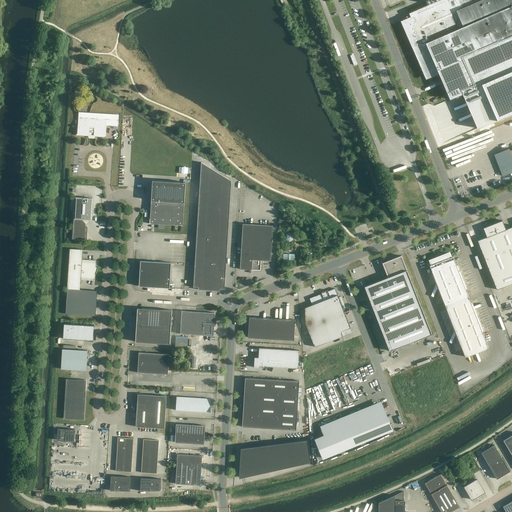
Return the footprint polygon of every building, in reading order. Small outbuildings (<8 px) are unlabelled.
[(410,17),(400,21),(415,55),(418,53),(429,78),(439,74),(450,100),(462,94),(477,128),(511,113),(511,0),(438,0),(409,13),(410,17)] [(362,18),(357,20),(359,28),(365,26),(362,18)] [(106,138),(107,125),(118,126),(119,114),(79,112),(78,117),(77,134),(89,135),(89,136),(90,137),(93,137),(94,136),(94,135),(106,136),(105,138),(106,138)] [(495,154),(503,176),(511,172),(511,150),(510,151),(509,149),(495,154)] [(201,163),(193,287),(198,287),(198,290),(220,291),(220,289),(224,289),(231,181),(201,163)] [(91,220),(92,198),(75,197),(74,219),(82,219),(86,225),(89,222),(87,220),(91,220)] [(149,224),(183,226),(184,203),(151,201),(151,210),(149,210),(151,218),(150,219),(149,224)] [(482,239),(477,240),(497,290),(511,283),(511,229),(506,231),(502,220),(502,221),(502,222),(495,225),(495,224),(491,225),(491,226),(484,229),(484,228),(483,228),(489,244),(485,245),(482,239)] [(249,273),(251,273),(251,270),(260,270),(261,260),(271,261),(273,226),(243,224),(240,269),(239,269),(249,270),(249,273)] [(288,241),(289,241),(290,241),(293,240),(293,239),(294,239),(294,235),(293,235),(293,234),(291,232),(290,232),(289,232),(286,233),(286,234),(285,234),(285,235),(285,238),(285,239),(286,239),(288,241)] [(94,280),(95,274),(96,274),(98,267),(98,268),(95,267),(96,261),(82,260),(83,250),(70,249),(66,314),(96,316),(97,291),(80,290),(81,279),(94,280)] [(461,347),(465,357),(488,348),(483,334),(484,333),(471,300),(470,301),(467,292),(468,291),(457,263),(456,264),(454,259),(452,260),(449,253),(430,261),(432,267),(430,268),(432,273),(431,273),(442,301),(443,301),(447,309),(446,310),(460,348),(461,347)] [(401,256),(383,263),(388,277),(364,286),(389,351),(432,334),(401,256)] [(139,286),(154,287),(156,262),(140,261),(139,286)] [(156,262),(154,287),(169,288),(171,263),(156,262)] [(312,305),(305,308),(305,324),(314,347),(343,336),(341,331),(350,328),(338,295),(337,295),(335,288),(327,290),(321,293),(322,294),(309,298),(312,305)] [(135,342),(170,344),(172,310),(142,308),(137,313),(135,342)] [(180,334),(213,336),(215,313),(182,311),(180,334)] [(248,337),(294,340),(295,320),(249,317),(248,337)] [(64,324),(63,339),(93,340),(94,325),(64,324)] [(254,357),(254,367),(263,368),(263,366),(298,368),(299,350),(259,348),(258,357),(254,357)] [(87,351),(62,349),(61,369),(86,370),(87,351)] [(138,373),(168,374),(169,354),(139,352),(138,373)] [(299,381),(245,378),(242,427),(296,430),(299,381)] [(64,419),(84,420),(86,380),(66,379),(64,419)] [(137,412),(136,427),(164,428),(166,396),(144,394),(136,394),(135,412),(137,412)] [(175,410),(210,412),(211,399),(176,397),(175,410)] [(324,435),(315,439),(323,458),(393,430),(385,410),(381,412),(378,404),(358,412),(361,420),(344,427),(340,420),(321,428),(324,435)] [(176,424),(176,432),(205,434),(205,426),(176,424)] [(58,428),(57,440),(74,442),(75,429),(58,428)] [(205,434),(176,432),(175,442),(204,444),(205,434)] [(511,435),(503,440),(511,455),(511,435)] [(116,471),(131,472),(133,438),(118,437),(116,471)] [(141,473),(157,474),(159,440),(143,439),(141,473)] [(308,439),(241,448),(239,478),(311,462),(308,439)] [(496,446),(481,454),(491,470),(497,479),(500,477),(502,476),(510,471),(496,446)] [(175,484),(198,485),(200,485),(200,481),(202,458),(202,456),(198,455),(177,454),(175,484)] [(425,483),(430,492),(445,483),(440,474),(425,483)] [(130,491),(131,477),(111,476),(110,491),(130,491)] [(140,491),(160,490),(161,479),(141,478),(140,491)] [(464,487),(471,500),(484,492),(477,479),(464,487)] [(450,511),(460,507),(447,485),(431,494),(441,511),(450,511)] [(379,502),(378,511),(394,511),(394,500),(403,500),(403,492),(394,496),(394,495),(379,502)] [(511,511),(511,501),(503,506),(506,511),(511,511)]
